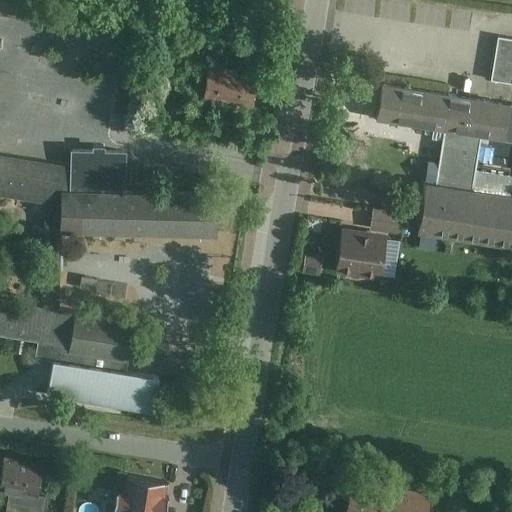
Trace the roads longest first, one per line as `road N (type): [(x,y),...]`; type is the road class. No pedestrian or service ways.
road 1 (residential): [(240,465),(320,0)]
road 2 (residential): [(0,428),(240,465)]
